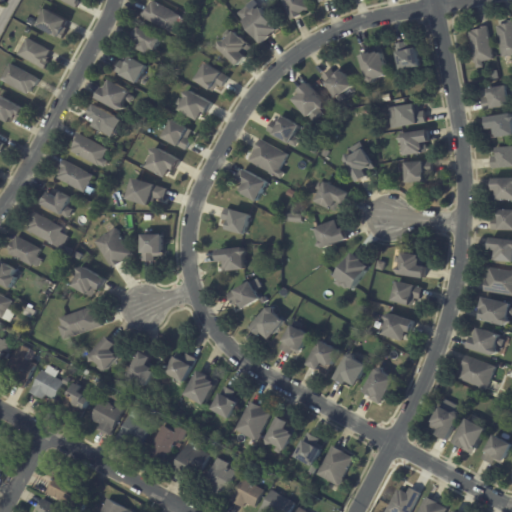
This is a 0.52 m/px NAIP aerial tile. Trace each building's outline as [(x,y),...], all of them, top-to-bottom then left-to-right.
[(82,0),(81,3),(82,3),(80,8),(65,0),(82,0)] [(311,8),(302,12),(303,14),(293,19),(284,0),(308,0),(312,8),(311,8)] [(183,15),(174,32),(144,16),(148,9),(150,9),(153,3),(154,4),(156,1),(183,15)] [(247,7),(251,11),(257,6),(259,8),(262,6),(280,28),(272,34),(273,35),(263,42),(245,20),(243,21),(236,13),(246,5),(247,7)] [(70,21),(66,28),(68,29),(65,35),(66,36),(65,39),(54,33),(40,25),(41,24),(49,9),(70,20),(70,21)] [(511,55),(506,57),(500,26),(503,25),(502,24),(511,21),(511,55)] [(480,64),(480,62),(478,62),(472,31),(475,31),(475,29),(481,28),(481,26),(490,24),(497,58),(486,60),(488,66),(481,68),(480,64)] [(160,49),(156,46),(153,52),(143,47),(142,49),(139,47),(143,40),(141,39),(142,36),(138,34),(143,26),(166,38),(160,49)] [(249,45),(249,46),(245,52),(250,57),(241,66),(222,48),(222,41),(228,41),(237,31),(251,43),(249,45)] [(51,51),(49,55),(52,57),(48,63),(50,64),(47,69),(20,53),(29,37),(52,50),(51,51)] [(416,49),(422,47),(426,65),(412,68),(413,75),(405,77),(404,70),(406,70),(403,54),(400,54),(398,45),(414,42),(415,49),(416,49)] [(383,53),(385,53),(391,75),(378,78),(376,84),(371,81),(363,56),(375,53),(375,54),(382,52),(382,54),(383,53)] [(145,77),(142,84),(118,71),(123,60),(131,64),(136,55),(152,64),(145,77)] [(43,80),(39,86),(36,85),(33,90),(32,90),(30,94),(4,80),(12,63),(43,80)] [(230,78),(224,88),(220,86),(215,93),(213,91),(214,90),(198,80),(209,63),(225,73),(224,75),(230,78)] [(343,73),(348,70),(359,85),(347,93),(350,98),(344,102),(341,97),(331,82),(329,83),(324,76),(334,69),(339,76),(343,73)] [(495,79),(494,70),(501,69),(503,77),(495,79)] [(127,86),(135,91),(132,95),(137,98),(133,104),(129,102),(128,103),(130,108),(123,110),(101,97),(107,87),(109,89),(114,79),(127,86)] [(297,99),(304,93),(301,90),(311,82),(328,102),(327,108),(321,108),(311,117),(296,100),(297,99)] [(511,105),(489,109),(487,98),(492,97),(491,88),(511,84),(511,105)] [(219,101),(212,111),(209,109),(204,119),(184,108),(188,101),(187,93),(190,90),(195,89),(219,101)] [(21,119),(20,121),(16,118),(13,123),(0,116),(3,111),(0,109),(0,102),(3,97),(28,110),(24,116),(23,115),(21,119)] [(120,120),(116,127),(112,124),(109,130),(99,125),(98,127),(95,125),(98,119),(91,116),(95,108),(96,109),(99,103),(122,116),(120,120)] [(419,105),(421,113),(426,112),(428,123),(403,127),(400,107),(419,104),(419,105)] [(337,118),(333,116),(337,110),(341,112),(337,118)] [(496,137),(496,136),(492,137),(490,118),(511,114),(511,136),(496,139),(496,137)] [(270,130),(274,121),(282,126),(287,117),(304,127),(297,138),(302,141),(297,149),(291,145),(292,143),(269,130),(270,130)] [(194,131),(190,139),(193,141),(189,150),(166,139),(175,120),(194,130),(194,131)] [(431,130),(433,141),(427,142),(429,152),(423,153),(423,152),(409,155),(407,141),(402,138),(405,133),(431,129),(431,130)] [(75,150),(79,142),(78,141),(82,134),(112,150),(107,159),(112,162),(109,168),(103,165),(102,166),(74,151),(75,150)] [(0,139),(6,142),(5,144),(8,145),(2,155),(0,153),(0,139)] [(252,160),(257,150),(262,139),(291,155),(283,170),(288,173),(285,179),(252,161),(252,160)] [(375,167),(369,171),(367,168),(366,169),(370,175),(360,181),(347,159),(348,153),(354,154),(350,148),(360,142),(364,149),(365,147),(374,162),(373,163),(375,167)] [(495,167),(494,157),(499,157),(499,148),(511,146),(511,166),(495,168),(495,167)] [(182,162),(178,171),(175,169),(170,178),(150,167),(156,156),(153,150),(161,148),(183,160),(182,162)] [(326,148),(331,151),(328,157),(322,154),(326,148)] [(92,186),(88,193),(59,177),(64,168),(63,167),(67,160),(97,177),(92,186)] [(433,163),(434,173),(428,174),(429,181),(409,183),(408,163),(426,162),(426,163),(433,163)] [(241,189),(245,181),(242,179),(247,169),(272,182),(261,201),(247,194),(246,195),(240,191),(241,189)] [(169,190),(165,202),(155,199),(153,206),(130,199),(137,178),(159,185),(159,187),(169,190)] [(501,199),(500,191),(497,191),(496,179),(511,178),(511,200),(501,200),(501,199)] [(353,194),(348,205),(342,202),(337,212),(332,210),(333,208),(319,201),(323,193),(317,190),(320,183),(327,186),(329,182),(353,194)] [(43,203),(47,196),(50,198),(53,193),(63,198),(66,192),(76,197),(72,207),(77,209),(72,218),(43,203)] [(93,204),(98,207),(96,212),(90,209),(93,204)] [(253,221),(250,233),(232,229),(231,230),(227,229),(229,221),(224,219),(227,208),(236,210),(237,209),(255,214),(253,221)] [(495,228),(495,218),(499,218),(499,210),(505,210),(505,209),(511,209),(511,229),(495,229),(495,228)] [(58,223),(67,228),(65,233),(72,237),(66,249),(30,230),(35,220),(33,219),(37,212),(58,223)] [(306,214),(305,222),(287,221),(287,215),(289,213),(306,214)] [(339,221),(341,228),(345,226),(349,238),(324,247),(319,244),(321,239),(316,226),(338,218),(339,221)] [(134,255),(115,268),(98,242),(118,228),(119,229),(120,229),(123,234),(123,235),(136,254),(134,255)] [(164,257),(156,258),(156,262),(144,262),(144,253),(145,253),(145,235),(166,235),(166,253),(165,253),(165,257),(164,257)] [(41,257),(36,266),(13,254),(14,251),(11,250),(15,241),(16,242),(19,236),(45,250),(41,257)] [(511,262),(510,262),(500,260),(500,262),(492,261),(493,250),(494,238),(511,240),(511,262)] [(70,246),(77,250),(73,257),(66,253),(70,246)] [(225,271),(224,262),(221,262),(220,251),(246,248),(250,251),(247,256),(248,270),(225,272),(225,271)] [(80,251),(85,254),(83,259),(77,256),(80,251)] [(356,254),(366,260),(365,262),(373,268),(358,290),(354,288),(353,290),(346,285),(348,284),(346,283),(342,289),(336,285),(340,279),(339,278),(356,253),(356,254)] [(424,258),(423,267),(431,268),(430,279),(401,274),(399,270),(403,266),(403,264),(396,263),(397,256),(405,257),(406,253),(425,256),(424,258)] [(381,260),(388,262),(386,270),(379,269),(381,260)] [(18,270),(16,275),(20,277),(14,288),(0,280),(0,269),(1,267),(6,270),(9,264),(19,269),(18,270)] [(511,294),(487,290),(488,289),(489,286),(492,266),(511,269),(511,294)] [(110,281),(104,290),(101,288),(95,298),(91,296),(91,295),(77,287),(83,275),(81,270),(88,268),(110,280),(110,281)] [(265,298),(268,297),(271,301),(266,304),(263,300),(245,310),(241,303),(237,305),(231,295),(260,278),(265,287),(260,289),(265,298)] [(424,289),(422,298),(416,297),(414,305),(395,300),(399,281),(418,286),(418,287),(424,288),(424,289)] [(10,311),(7,318),(0,314),(0,292),(16,301),(10,311)] [(484,318),(486,308),(484,308),(486,297),(511,303),(511,315),(511,317),(511,318),(511,322),(509,325),(484,319),(484,318)] [(97,307),(100,316),(102,315),(106,327),(67,341),(62,327),(65,326),(63,319),(97,307)] [(273,339),(266,333),(264,336),(255,328),(271,308),(277,308),(278,314),(288,322),(274,340),(273,339)] [(418,323),(415,333),(410,331),(407,341),(385,334),(389,321),(386,317),(392,314),(418,321),(418,323)] [(303,329),(315,334),(307,351),(298,346),(294,354),(283,348),(294,325),(303,329)] [(471,348),(475,336),(479,337),(482,328),(504,335),(502,340),(506,341),(503,348),(500,347),(499,348),(503,353),(497,356),(471,348)] [(112,337),(119,344),(115,349),(120,353),(118,355),(121,357),(109,370),(99,361),(93,361),(93,355),(110,336),(112,337)] [(0,337),(6,340),(6,339),(16,345),(11,354),(5,351),(0,362),(0,337)] [(326,343),(343,352),(336,366),(332,365),(331,367),(325,364),(322,371),(311,365),(323,342),(326,343)] [(33,349),(28,358),(32,361),(33,360),(40,364),(27,388),(15,381),(18,375),(8,369),(23,343),(33,349)] [(145,352),(155,357),(151,364),(160,370),(150,386),(131,375),(145,351),(145,352)] [(190,354),(200,359),(196,366),(198,367),(189,383),(170,372),(179,356),(185,360),(189,353),(190,354)] [(358,359),(370,365),(359,387),(351,382),(349,384),(338,378),(351,355),(357,353),(358,359)] [(500,368),(491,391),(461,380),(466,367),(465,367),(469,356),(500,368)] [(387,405),(376,400),(377,397),(367,392),(378,371),(387,368),(388,373),(400,379),(387,405)] [(48,371),(66,381),(69,376),(74,379),(70,386),(67,384),(58,400),(49,395),(46,399),(33,392),(46,370),(48,371)] [(203,371),(214,376),(212,379),(218,382),(217,384),(220,386),(209,406),(189,395),(202,370),(203,371)] [(110,381),(118,385),(115,393),(107,388),(110,381)] [(87,389),(97,395),(83,421),(65,411),(73,394),(74,395),(79,384),(87,388),(86,389),(87,389)] [(229,387),(237,392),(234,398),(244,403),(235,420),(216,409),(228,387),(229,387)] [(115,404),(126,410),(113,436),(100,430),(103,424),(94,419),(104,399),(115,404)] [(255,402),(276,414),(261,442),(239,430),(254,402),(255,402)] [(443,407),(455,413),(460,411),(463,417),(451,440),(440,435),(441,433),(430,428),(433,422),(435,422),(443,407)] [(158,408),(163,410),(159,418),(155,416),(158,408)] [(145,446),(133,441),(131,446),(119,440),(135,409),(144,413),(140,421),(154,428),(145,446)] [(171,415),(172,416),(169,421),(164,419),(167,413),(171,415)] [(283,417),(292,422),(289,428),(294,431),(293,433),(296,435),(288,450),(284,448),(281,453),(274,450),(278,444),(276,443),(272,445),(270,439),(282,416),(283,417)] [(473,420),(490,430),(479,449),(477,448),(473,455),(464,450),(466,447),(457,443),(470,419),(473,420)] [(189,431),(190,432),(184,443),(181,441),(174,455),(170,453),(164,464),(152,457),(157,447),(155,446),(165,426),(176,431),(178,426),(189,431)] [(312,434),(321,439),(318,445),(327,450),(318,467),(299,456),(311,434),(312,434)] [(511,442),(511,452),(505,466),(496,461),(494,464),(485,458),(498,435),(511,442)] [(192,443),(215,455),(207,471),(199,467),(193,479),(177,471),(191,442),(192,443)] [(337,446),(358,458),(343,486),(321,474),(336,446),(337,446)] [(240,472),(228,497),(215,491),(218,486),(208,481),(220,457),(233,464),(231,468),(240,472)] [(52,494),(49,492),(58,475),(85,489),(76,506),(52,494)] [(239,503),(233,500),(237,493),(238,494),(246,479),(268,490),(259,507),(248,501),(246,507),(239,503)] [(414,488),(424,493),(415,511),(390,511),(401,491),(405,493),(406,491),(411,494),(414,488)] [(263,511),(274,491),(299,505),(295,511),(263,511)] [(431,497),(440,502),(440,503),(451,509),(449,511),(420,511),(429,496),(431,497)] [(41,511),(42,511),(39,510),(46,498),(69,511),(41,511)] [(103,511),(110,499),(135,511),(103,511)]
